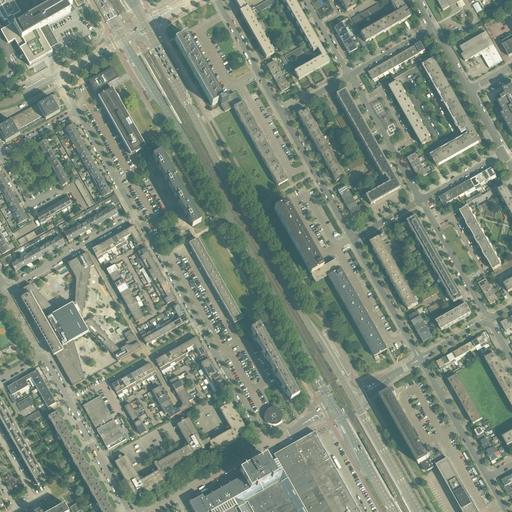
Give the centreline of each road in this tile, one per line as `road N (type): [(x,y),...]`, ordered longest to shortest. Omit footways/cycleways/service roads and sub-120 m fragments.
road 1 (secondary): [(353,399),(144,25)]
road 2 (secondary): [(122,37),(332,405)]
road 3 (residential): [(266,445),(136,215)]
road 4 (residential): [(5,290),(136,215)]
road 5 (residential): [(352,238),(281,113)]
road 6 (residential): [(420,358),(352,238)]
road 7 (residential): [(487,477),(420,358)]
road 8 (residential): [(150,511),(266,445)]
road 9 (residential): [(281,113),(217,0)]
road 10 (secondary): [(417,511),(353,399)]
road 11 (residential): [(130,511),(70,404)]
road 12 (secondary): [(332,405),(392,511)]
road 13 (residential): [(136,215),(76,111)]
